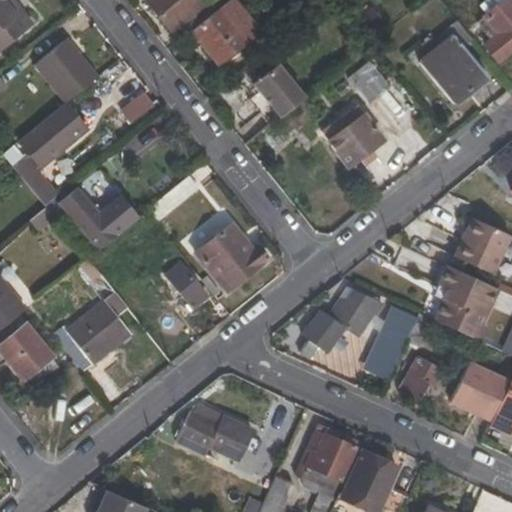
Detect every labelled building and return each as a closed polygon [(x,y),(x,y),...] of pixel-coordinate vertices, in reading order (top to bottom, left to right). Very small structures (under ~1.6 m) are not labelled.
[(13,14),(0,0),(0,48),(30,25),(17,10),(13,14)] [(190,32),(220,8),(229,0),(204,0),(200,3),(197,0),(146,0),(146,1),(178,42),(190,32)] [(511,48),(511,7),(506,0),(503,0),(503,1),(488,13),(468,28),(495,62),(511,48)] [(502,0),(486,0),(481,4),(488,13),(503,1),(502,0)] [(216,64),(245,41),(220,8),(190,32),(216,64)] [(484,76),(460,48),(470,40),(454,21),(442,31),(446,37),(417,61),(440,89),(459,75),(469,88),(484,76)] [(66,38),(33,66),(63,104),(66,101),(97,76),(66,38)] [(367,103),(387,88),(368,64),(350,79),(367,103)] [(252,87),(280,120),(304,100),(276,66),(252,87)] [(440,89),(451,103),(469,88),(459,75),(440,89)] [(130,124),(153,106),(141,93),(118,111),(130,124)] [(44,168),(90,129),(66,101),(63,104),(20,138),(44,168)] [(346,168),(381,142),(362,116),(326,141),(346,168)] [(130,159),(158,194),(199,160),(192,152),(186,156),(181,150),(170,158),(156,140),(130,159)] [(10,167),(42,207),(56,195),(24,157),(10,167)] [(155,225),(197,190),(187,177),(144,212),(155,225)] [(101,241),(64,196),(48,208),(85,254),(101,241)] [(98,226),(106,236),(124,223),(116,213),(98,226)] [(454,258),(491,274),(508,237),(471,220),(454,258)] [(231,223),(193,253),(225,292),(268,258),(257,244),(252,248),(231,223)] [(163,275),(190,309),(206,297),(178,263),(163,275)] [(475,321),(481,324),(498,290),(443,265),(434,284),(437,286),(444,288),(439,299),(430,320),(468,338),(475,321)] [(0,329),(24,309),(0,279),(0,329)] [(437,286),(432,295),(439,299),(444,288),(437,286)] [(129,335),(111,314),(122,305),(109,288),(99,297),(102,301),(65,331),(61,327),(52,334),(82,372),(129,335)] [(307,340),(298,353),(307,360),(317,346),(325,352),(343,328),(354,337),(380,303),(353,291),(345,303),(340,299),(326,316),(319,310),(301,335),(307,340)] [(419,347),(430,320),(417,314),(405,341),(419,347)] [(478,343),(485,326),(481,324),(475,321),(468,338),(478,343)] [(0,345),(0,351),(20,377),(49,356),(25,326),(0,345)] [(28,387),(57,366),(49,356),(20,377),(28,387)] [(421,391),(426,382),(432,385),(441,371),(416,357),(399,386),(417,398),(421,391)] [(450,403),(488,421),(507,381),(468,363),(450,403)] [(511,375),(489,426),(509,435),(511,431),(511,375)] [(430,397),(435,387),(432,385),(426,382),(421,391),(430,397)] [(263,430),(283,439),(299,405),(279,396),(263,430)] [(238,463),(252,432),(194,405),(190,412),(189,411),(174,441),(204,456),(207,448),(238,463)] [(308,511),(323,511),(355,444),(316,427),(295,472),(298,486),(313,493),(316,490),(318,491),(308,511)] [(362,452),(346,487),(340,484),(331,507),(341,511),(353,511),(356,506),(369,511),(395,511),(403,495),(391,489),(400,469),(362,452)] [(280,511),(293,484),(274,475),(263,498),(257,511),(280,511)] [(141,511),(142,510),(98,490),(92,505),(97,507),(95,511),(94,511),(141,511)]
